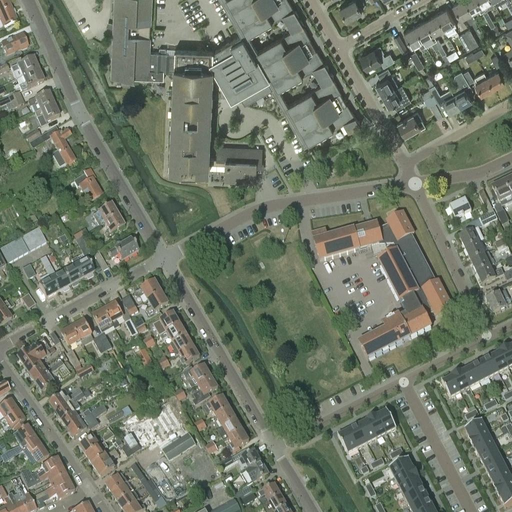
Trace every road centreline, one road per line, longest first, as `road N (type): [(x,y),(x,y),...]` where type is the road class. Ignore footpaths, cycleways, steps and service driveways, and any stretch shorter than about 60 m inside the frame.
road 1 (residential): [(165,258),(81,117),(28,0)]
road 2 (residential): [(165,258),(270,205),(415,185)]
road 3 (residential): [(274,447),(165,258)]
road 4 (residential): [(0,348),(165,258)]
road 5 (residential): [(487,338),(415,185)]
road 6 (residential): [(92,492),(0,360)]
road 7 (residential): [(470,511),(403,381)]
road 8 (residential): [(274,447),(403,381)]
road 9 (residential): [(404,165),(337,50)]
road 10 (residential): [(404,165),(511,104)]
